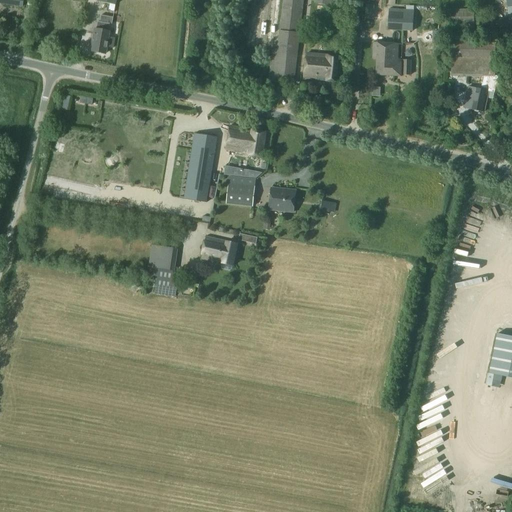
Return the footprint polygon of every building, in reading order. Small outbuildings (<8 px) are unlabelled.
[(294,84),(303,0),(283,0),(278,50),(273,50),(269,81),(294,84)] [(414,10),(389,9),(388,30),(413,31),(414,10)] [(475,25),(474,9),(443,10),(444,26),(475,25)] [(90,50),(104,53),(108,31),(108,30),(109,23),(111,23),(113,16),(100,14),(99,21),(98,29),(94,28),(90,50)] [(496,76),(496,42),(454,42),(454,77),(484,76),(482,90),(468,87),(463,109),(484,113),(488,92),(495,93),(498,76),(496,76)] [(399,45),(373,44),(372,61),(377,61),(377,76),(402,77),(402,75),(411,75),(412,61),(399,60),(399,45)] [(339,56),(307,53),(304,79),(327,81),(327,82),(336,83),(339,56)] [(252,130),(230,126),(226,151),(248,155),(262,158),(267,132),(252,130)] [(195,133),(184,199),(207,203),(217,137),(195,133)] [(225,175),(257,179),(263,173),(226,167),(225,175)] [(255,187),(229,184),(226,204),(253,207),(255,187)] [(296,191),(271,189),(269,210),(293,212),(296,191)] [(331,202),(322,201),(320,210),(329,212),(331,202)] [(201,259),(201,260),(208,261),(209,260),(216,262),(216,263),(220,264),(233,266),(238,245),(226,242),(226,241),(206,237),(201,259)] [(176,249),(151,245),(148,267),(158,268),(154,293),(174,296),(174,292),(176,292),(178,280),(171,279),(176,249)] [(481,291),(482,287),(456,280),(455,285),(481,291)] [(511,336),(498,334),(490,373),(511,377),(511,336)] [(402,495),(402,508),(427,507),(426,501),(436,500),(435,494),(402,495)]
